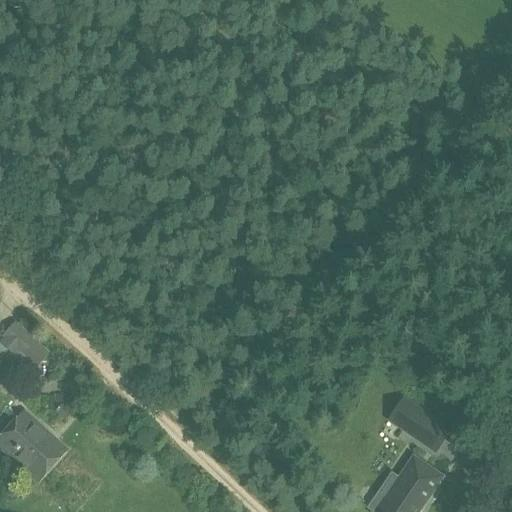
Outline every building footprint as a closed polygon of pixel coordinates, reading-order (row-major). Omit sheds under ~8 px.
[(0,343),(7,350),(33,373),(51,354),(16,323),(3,337),(5,339),(0,343)] [(403,400),(389,420),(436,452),(450,432),(403,400)] [(55,412),(65,420),(72,412),(61,404),(55,412)] [(0,437),(0,449),(40,484),(68,450),(22,411),(0,437)] [(416,511),(439,479),(414,461),(379,511),(416,511)]
